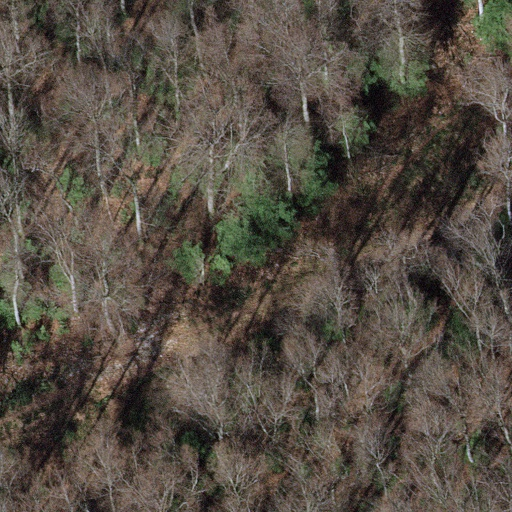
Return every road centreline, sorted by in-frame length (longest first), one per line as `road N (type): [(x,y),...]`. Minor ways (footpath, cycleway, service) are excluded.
road 1 (track): [(511,183),(0,453)]
road 2 (track): [(331,276),(365,192),(511,62)]
